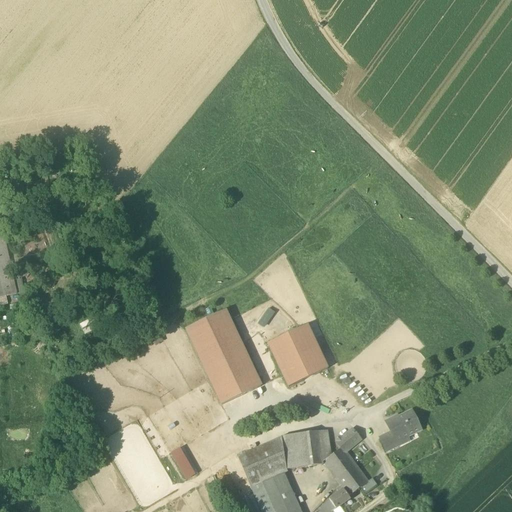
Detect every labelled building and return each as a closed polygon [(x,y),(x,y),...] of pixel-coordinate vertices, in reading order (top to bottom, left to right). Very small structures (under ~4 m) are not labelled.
[(0,233),(0,298),(16,295),(2,233),(0,233)] [(269,308),(257,323),(264,328),(275,313),(269,308)] [(186,330),(221,406),(260,388),(225,312),(186,330)] [(327,370),(307,326),(268,345),(288,389),(327,370)] [(392,433),(397,443),(398,443),(420,432),(411,413),(398,419),(398,420),(393,423),(389,421),(385,423),(387,427),(389,428),(392,433)] [(318,438),(321,462),(330,455),(327,437),(328,437),(327,431),(324,432),(324,437),(318,438)] [(343,448),(346,453),(360,441),(352,431),(336,444),(341,450),(343,448)] [(282,438),(287,471),(322,467),(321,462),(318,438),(324,437),(324,432),(317,433),(282,438)] [(379,439),(386,453),(400,447),(398,443),(397,443),(392,433),(379,439)] [(283,475),(287,471),(282,438),(237,458),(251,490),(283,475)] [(323,463),(336,480),(345,473),(359,491),(361,489),(368,484),(355,466),(354,466),(353,465),(345,454),(346,453),(343,448),(341,450),(331,457),(323,463)] [(348,498),(359,491),(345,473),(336,480),(343,491),(329,501),(335,510),(339,508),(350,500),(348,498)] [(298,511),(283,475),(251,490),(254,498),(260,511),(298,511)] [(361,489),(365,495),(375,488),(370,482),(368,484),(361,489)] [(241,503),(245,511),(260,511),(254,498),(241,503)] [(332,511),(335,510),(329,501),(320,510),(321,511),(332,511)]
